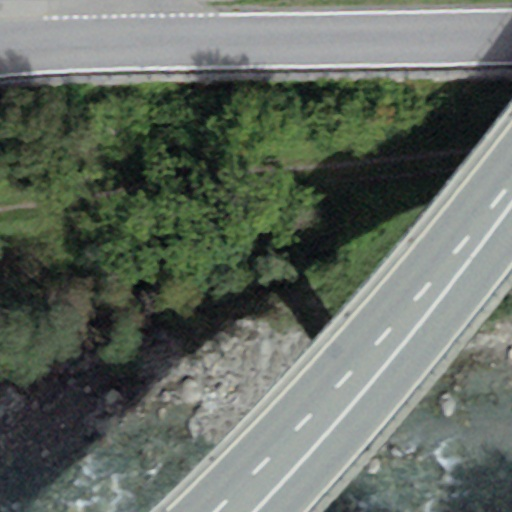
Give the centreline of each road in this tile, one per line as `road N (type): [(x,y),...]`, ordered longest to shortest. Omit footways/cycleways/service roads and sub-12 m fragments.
road 1 (track): [(0,211),(511,170)]
road 2 (primary): [(236,511),(511,194)]
road 3 (secondary): [(511,37),(123,42)]
road 4 (secondary): [(123,42),(0,50)]
